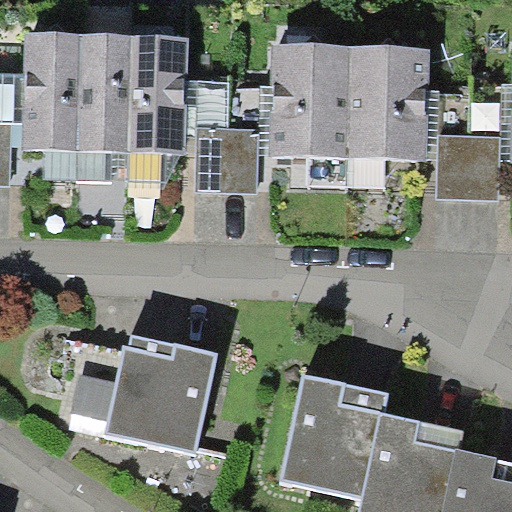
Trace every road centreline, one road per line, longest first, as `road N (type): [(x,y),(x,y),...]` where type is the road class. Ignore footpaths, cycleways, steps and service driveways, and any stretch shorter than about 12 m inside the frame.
road 1 (residential): [(0,260),(338,279),(438,316),(511,365)]
road 2 (residential): [(122,511),(0,429)]
